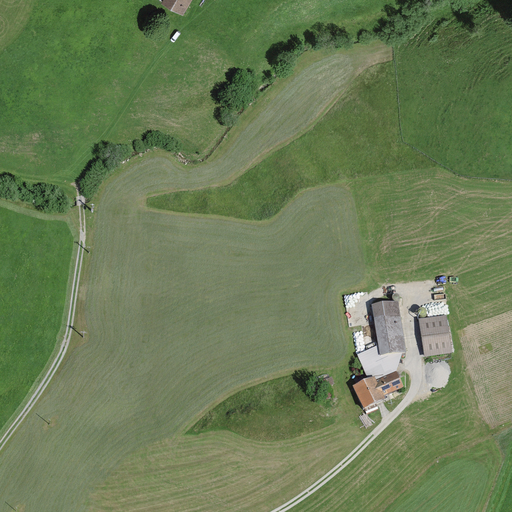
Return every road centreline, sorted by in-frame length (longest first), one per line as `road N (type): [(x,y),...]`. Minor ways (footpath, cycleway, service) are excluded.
road 1 (track): [(0,453),(72,332),(83,242),(79,191)]
road 2 (track): [(282,511),(350,461),(408,402),(416,382)]
